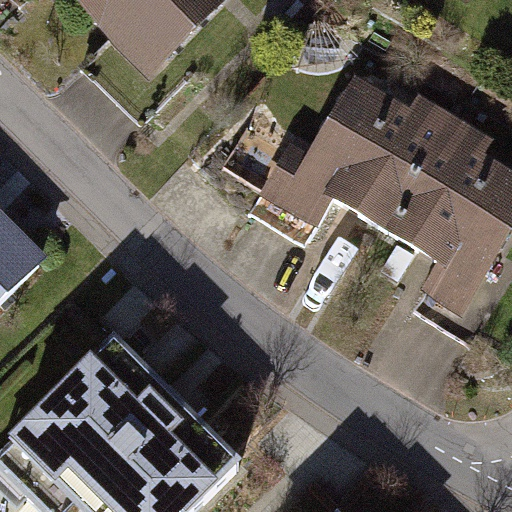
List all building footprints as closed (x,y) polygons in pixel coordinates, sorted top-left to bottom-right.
[(36,0),(74,37),(110,0),(36,0)] [(110,0),(74,37),(144,104),(241,5),(235,0),(110,0)] [(408,129),(351,95),(301,178),(283,167),(252,218),(249,224),(306,259),(324,230),(374,260),(449,138),(415,117),(408,129)] [(511,199),(476,178),(487,160),(449,138),(374,260),(427,292),(413,314),(451,337),(511,236),(511,199)] [(0,315),(35,281),(0,246),(0,315)] [(212,511),(241,484),(121,360),(0,477),(0,502),(9,511),(212,511)]
